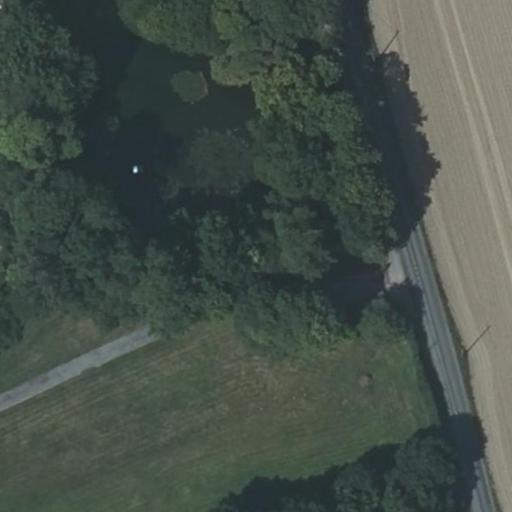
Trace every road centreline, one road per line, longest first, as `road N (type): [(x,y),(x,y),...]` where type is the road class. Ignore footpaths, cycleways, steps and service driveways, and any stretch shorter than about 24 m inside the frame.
road 1 (tertiary): [(470,511),(323,0)]
road 2 (unknown): [(403,277),(155,345),(0,409)]
